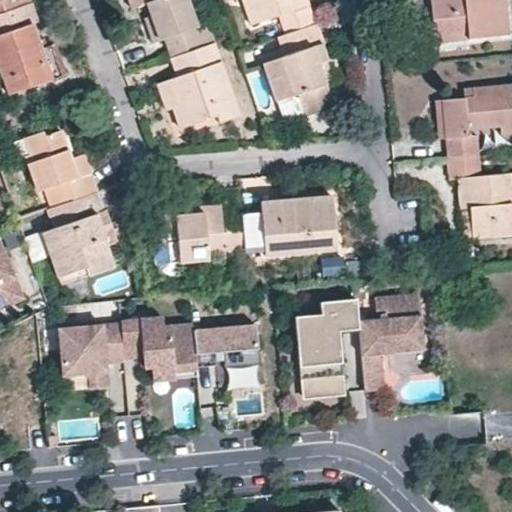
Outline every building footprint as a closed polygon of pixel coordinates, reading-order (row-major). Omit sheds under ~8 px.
[(0,0),(0,12),(30,2),(29,0),(0,0)] [(127,0),(130,8),(148,1),(154,20),(150,21),(154,34),(157,42),(166,39),(172,57),(204,45),(187,0),(127,0)] [(187,0),(204,45),(214,42),(198,0),(187,0)] [(244,0),(252,22),(278,13),(286,33),(317,22),(313,13),(308,0),(244,0)] [(431,0),(432,17),(434,32),(468,29),(468,36),(509,32),(505,0),(431,0)] [(31,2),(0,13),(0,60),(11,92),(67,71),(60,51),(56,40),(39,46),(31,22),(37,19),(31,2)] [(319,22),(278,37),(281,43),(285,55),(267,62),(264,63),(277,100),(299,92),(308,115),(336,104),(323,72),(320,61),(328,58),(323,44),(327,42),(319,22)] [(434,39),(468,36),(468,29),(434,32),(434,39)] [(214,43),(172,57),(179,76),(169,80),(174,93),(162,97),(165,105),(167,112),(175,109),(183,129),(216,117),(219,124),(240,117),(214,43)] [(267,62),(285,55),(281,43),(263,50),(267,62)] [(158,85),(162,97),(174,93),(169,80),(158,85)] [(472,93),(472,96),(463,97),(443,99),(447,137),(449,156),(476,153),(475,134),(469,135),(468,128),(498,126),(499,132),(511,130),(511,84),(471,88),(472,93)] [(462,88),(463,97),(472,96),(472,93),(471,88),(462,88)] [(439,138),(447,137),(443,99),(435,100),(437,125),(439,138)] [(44,127),(30,133),(36,150),(30,151),(43,187),(51,185),(58,205),(101,189),(96,175),(94,167),(80,173),(73,153),(63,125),(46,131),(44,127)] [(86,148),(73,153),(80,173),(94,167),(86,148)] [(449,156),(447,156),(449,178),(457,177),(459,194),(460,208),(469,207),(472,238),(511,234),(511,173),(480,176),(478,153),(476,153),(449,156)] [(73,270),(82,266),(91,263),(95,273),(122,263),(115,244),(113,238),(109,226),(118,223),(112,204),(107,206),(101,189),(58,205),(52,207),(60,228),(57,229),(73,270)] [(261,211),(242,212),(245,248),(264,246),(265,256),(334,249),(331,196),(305,198),(305,205),(291,206),(291,200),(261,202),(261,211)] [(167,240),(179,239),(181,263),(226,259),(225,249),(245,248),(242,212),(220,213),(219,206),(199,207),(199,214),(187,214),(187,208),(158,210),(161,240),(167,240)] [(463,239),(472,238),(469,207),(460,208),(463,239)] [(109,226),(113,238),(122,234),(118,223),(109,226)] [(67,283),(95,273),(91,263),(82,266),(73,270),(57,229),(49,231),(67,283)] [(0,238),(0,305),(25,294),(0,238)] [(170,264),(181,263),(179,239),(167,240),(170,264)] [(359,328),(365,389),(377,388),(385,387),(381,351),(424,347),(419,291),(375,295),(376,309),(385,308),(386,315),(358,318),(359,328)] [(358,318),(356,297),(320,301),(321,313),(295,315),(300,378),(343,374),(341,349),(335,350),(334,339),(340,338),(339,330),(359,328),(358,318)] [(163,313),(121,317),(121,323),(123,348),(124,354),(143,352),(151,351),(152,364),(173,362),(174,369),(197,366),(196,363),(193,326),(193,319),(163,322),(163,313)] [(256,320),(193,326),(196,363),(216,361),(215,348),(220,348),(224,348),(225,363),(259,360),(256,320)] [(121,323),(64,328),(65,344),(61,347),(61,348),(63,373),(84,371),(89,374),(90,385),(98,384),(109,383),(106,358),(106,350),(123,348),(121,323)] [(124,357),(124,354),(123,348),(106,350),(106,358),(124,357)] [(151,351),(143,352),(144,364),(152,364),(151,351)] [(173,362),(152,364),(153,377),(163,376),(197,373),(197,366),(174,369),(173,362)] [(345,392),(343,374),(300,378),(302,395),(319,394),(345,392)] [(48,434),(49,446),(58,445),(56,433),(48,434)] [(172,511),(172,502),(136,505),(136,511),(172,511)]
